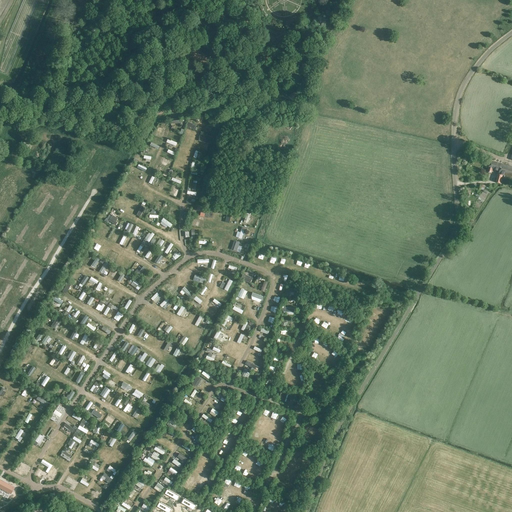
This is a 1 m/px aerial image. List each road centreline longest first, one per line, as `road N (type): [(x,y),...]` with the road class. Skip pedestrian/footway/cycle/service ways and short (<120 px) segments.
road 1 (unclassified): [(307,511),(340,423),(454,230),(459,93),(482,57),(511,32)]
road 2 (track): [(0,98),(57,109),(121,85),(187,0)]
